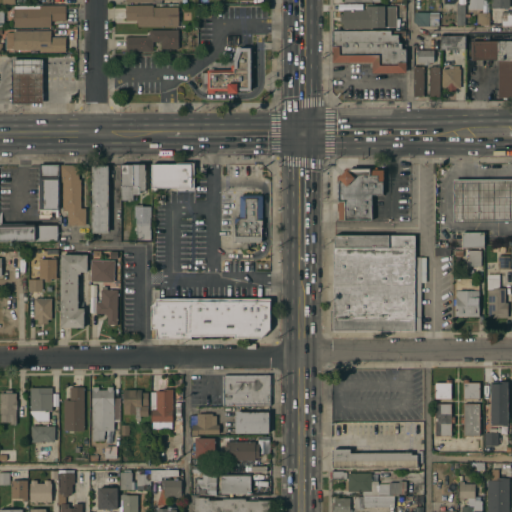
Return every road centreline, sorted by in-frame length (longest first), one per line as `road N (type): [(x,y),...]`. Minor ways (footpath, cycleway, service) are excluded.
road 1 (residential): [(511,355),(0,357)]
road 2 (secondary): [(300,266),(301,511)]
road 3 (primary): [(167,136),(0,136)]
road 4 (residential): [(97,0),(97,136)]
road 5 (secondary): [(300,1),(300,135)]
road 6 (primary): [(300,135),(167,136)]
road 7 (secondary): [(300,135),(300,266)]
